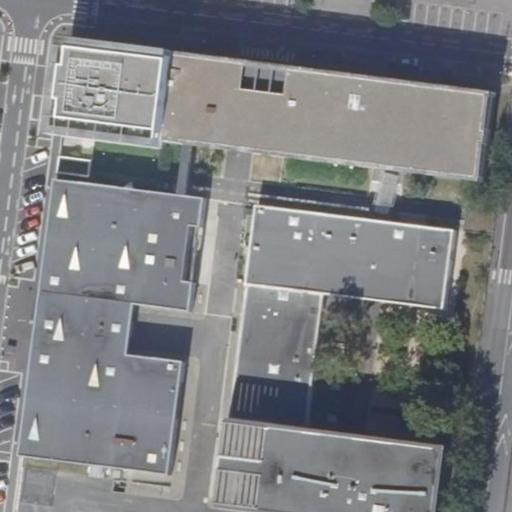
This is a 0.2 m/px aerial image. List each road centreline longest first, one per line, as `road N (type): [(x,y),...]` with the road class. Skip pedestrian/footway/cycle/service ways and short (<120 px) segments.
road 1 (residential): [(87,0),(511,55)]
road 2 (unclassified): [(37,23),(0,315)]
